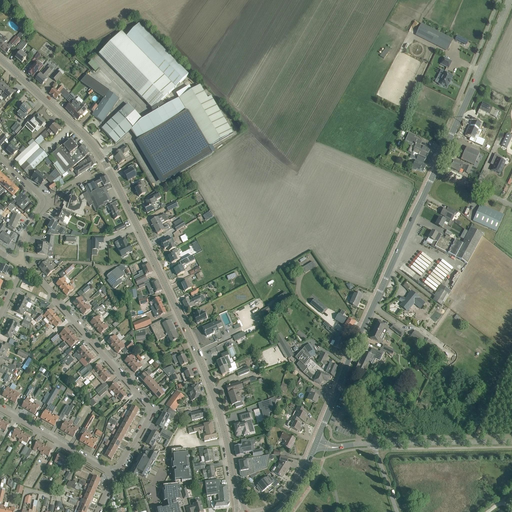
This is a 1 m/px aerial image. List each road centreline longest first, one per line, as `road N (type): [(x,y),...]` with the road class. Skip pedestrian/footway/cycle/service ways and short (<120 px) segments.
road 1 (tertiary): [(240,511),(199,362),(118,188),(88,139),(0,59)]
road 2 (tertiary): [(316,442),(433,173)]
road 3 (residential): [(114,475),(148,405),(21,264)]
road 4 (tertiary): [(433,173),(509,0)]
road 5 (unclassified): [(372,443),(511,442)]
road 6 (residential): [(114,475),(0,408)]
